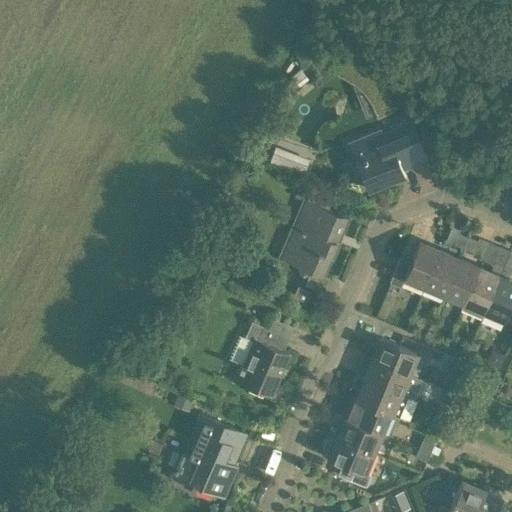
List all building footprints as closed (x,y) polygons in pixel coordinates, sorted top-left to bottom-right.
[(347,53),(336,71),(351,79),(363,89),(371,99),(377,113),(396,106),(390,91),(378,74),(364,63),(347,53)] [(425,155),(410,120),(375,135),(373,132),(348,143),(368,188),(404,172),(401,165),(425,155)] [(278,141),(272,157),(307,170),(314,154),(278,141)] [(348,217),(304,198),(280,255),(324,273),(348,217)] [(463,247),(467,235),(459,232),(454,243),(463,247)] [(467,235),(463,247),(472,251),(477,239),(467,235)] [(404,275),(424,283),(439,249),(418,240),(410,261),(399,256),(389,280),(400,285),(404,275)] [(484,308),(509,249),(501,245),(490,271),(478,266),(464,300),(461,308),(480,316),(484,308)] [(458,257),(439,249),(424,283),(444,292),(458,257)] [(511,267),(511,250),(509,249),(484,308),(504,317),(507,309),(511,297),(511,279),(508,278),(511,267)] [(458,257),(444,292),(464,300),(478,266),(458,257)] [(311,291),(297,285),(291,299),(305,305),(311,291)] [(267,327),(250,319),(243,336),(253,340),(243,363),(239,362),(232,379),(247,386),(248,383),(270,393),(288,350),(262,340),(267,327)] [(372,357),(407,371),(415,351),(381,337),(372,357)] [(454,370),(446,387),(457,392),(469,363),(450,355),(446,366),(454,370)] [(372,357),(364,376),(398,391),(407,371),(372,357)] [(408,394),(398,391),(364,376),(357,373),(352,384),(360,387),(356,397),(388,410),(399,415),(408,394)] [(438,407),(449,412),(457,392),(446,387),(438,407)] [(379,430),(388,410),(356,397),(353,396),(345,416),(379,430)] [(445,421),(449,412),(438,407),(434,417),(445,421)] [(245,431),(199,411),(186,442),(192,444),(188,454),(182,451),(172,475),(194,484),(194,482),(222,494),(232,470),(228,469),(245,431)] [(371,450),(379,430),(345,416),(334,412),(331,420),(337,422),(332,434),(371,450)] [(363,470),(371,450),(332,434),(331,434),(330,437),(327,438),(324,440),(323,444),(323,447),(324,451),(323,454),(328,456),(342,462),(337,473),(365,484),(370,473),(363,470)] [(419,447),(429,451),(433,442),(423,438),(419,447)] [(429,451),(419,447),(415,456),(426,460),(429,451)] [(435,511),(470,511),(481,488),(460,479),(449,508),(439,504),(435,511)] [(506,511),(507,509),(511,500),(481,488),(470,511),(506,511)] [(371,511),(367,501),(343,511),(371,511)]
